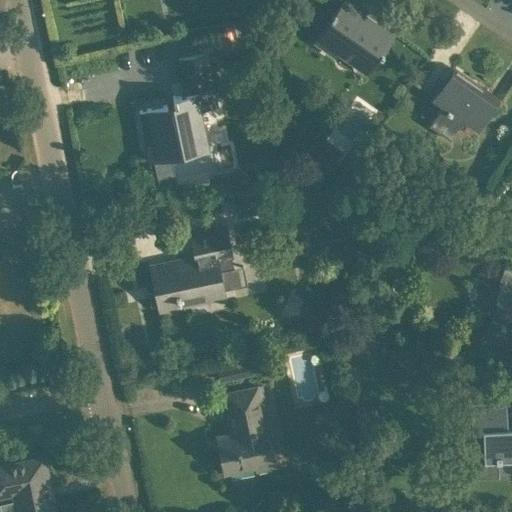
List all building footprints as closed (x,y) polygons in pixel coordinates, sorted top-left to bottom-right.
[(334,54),(336,52),(365,73),(382,49),(389,38),(360,17),(367,8),(355,0),(342,0),(335,11),(333,9),(313,39),(334,54)] [(229,47),(245,44),(241,22),(225,26),(229,47)] [(185,92),(175,94),(173,95),(174,102),(146,108),(153,142),(146,144),(149,158),(207,146),(198,107),(216,103),(205,52),(177,58),(185,92)] [(449,137),(462,118),(477,129),(487,115),(498,98),(453,67),(441,83),(432,96),(442,103),(428,122),(449,137)] [(340,159),(329,151),(322,160),(333,168),(340,159)] [(375,158),(364,153),(355,168),(366,174),(375,158)] [(256,191),(233,196),(237,215),(260,210),(256,191)] [(196,260),(185,262),(174,264),(173,260),(171,260),(151,264),(162,314),(181,310),(180,306),(179,297),(217,289),(232,286),(228,268),(233,267),(230,254),(224,224),(212,227),(193,230),(190,231),(195,255),(196,260)] [(511,270),(504,266),(499,276),(503,278),(496,293),(497,294),(495,297),(499,299),(482,335),(511,349),(511,270)] [(447,353),(417,345),(415,354),(445,362),(447,353)] [(445,362),(415,354),(401,350),(394,377),(447,391),(453,365),(445,362)] [(217,364),(222,382),(250,375),(246,357),(217,364)] [(257,467),(274,463),(267,427),(269,426),(260,385),(224,393),(225,395),(235,393),(242,430),(218,436),(225,469),(256,462),(257,467)] [(505,400),(485,401),(470,402),(472,428),(483,427),(485,461),(511,459),(511,424),(507,425),(505,400)] [(347,401),(329,404),(333,427),(351,424),(347,401)] [(54,511),(43,457),(0,465),(0,493),(14,490),(16,499),(0,501),(0,503),(1,503),(3,511),(54,511)]
